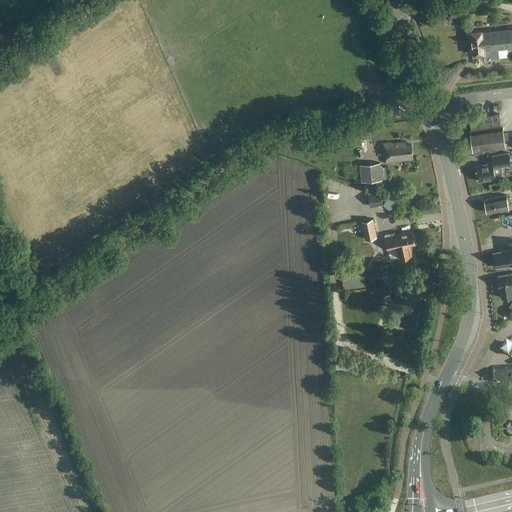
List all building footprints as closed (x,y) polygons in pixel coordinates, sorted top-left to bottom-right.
[(511,47),(511,28),(482,32),(482,30),(471,31),(473,55),(485,54),(484,50),(511,47)] [(471,149),(473,150),(474,151),(505,147),(504,140),(507,139),(508,133),(503,134),(502,126),(501,126),(499,114),(469,119),(471,130),(470,130),(472,140),(472,144),(471,146),(471,149)] [(383,143),(385,163),(400,161),(414,159),(412,144),(407,145),(407,141),(395,143),(395,142),(383,143)] [(476,166),(479,181),(497,177),(495,168),(511,164),(508,153),(492,156),(493,162),(476,166)] [(362,182),(382,179),(380,162),(360,164),(362,182)] [(372,193),(370,193),(371,205),(384,204),(382,191),(371,185),(372,193)] [(391,193),(384,203),(392,209),(399,200),(391,193)] [(508,204),(508,199),(507,195),(485,199),(486,205),(485,206),(485,210),(487,210),(487,213),(509,209),(508,204)] [(401,199),(398,205),(406,209),(409,203),(401,199)] [(366,238),(377,236),(373,218),(362,220),(366,238)] [(400,256),(401,256),(402,257),(407,256),(408,255),(412,254),(410,244),(415,243),(412,231),(396,234),(395,232),(385,233),(388,248),(398,247),(400,256)] [(511,243),(509,244),(510,251),(494,253),(496,267),(511,265),(511,268),(511,267),(511,243)] [(374,271),(375,280),(387,280),(386,270),(374,271)] [(363,273),(342,276),(344,289),(365,286),(363,273)] [(511,274),(498,277),(500,289),(502,298),(511,296),(511,274)] [(511,345),(506,343),(501,352),(508,356),(511,348),(511,345)] [(511,366),(496,367),(496,371),(493,371),(494,381),(496,381),(496,383),(509,382),(509,384),(511,383),(511,366)]
